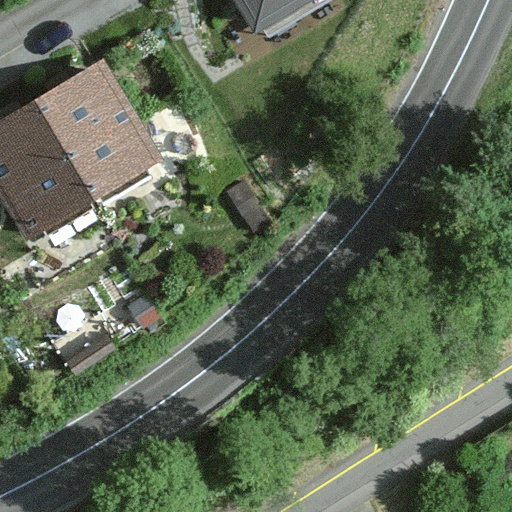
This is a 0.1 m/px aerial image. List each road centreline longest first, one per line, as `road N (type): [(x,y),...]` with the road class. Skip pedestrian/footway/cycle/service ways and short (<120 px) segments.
road 1 (primary): [(486,0),(433,114),(351,231),(291,294),(214,364),(74,459),(0,496)]
road 2 (residential): [(511,377),(303,511)]
